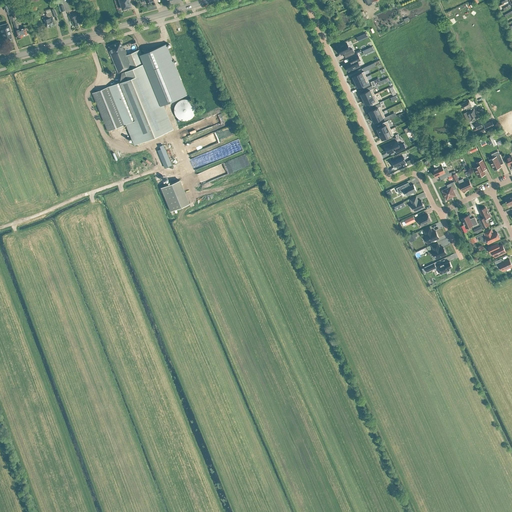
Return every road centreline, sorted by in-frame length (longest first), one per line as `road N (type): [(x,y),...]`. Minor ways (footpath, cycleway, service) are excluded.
road 1 (residential): [(440,212),(417,174),(385,175),(305,0)]
road 2 (tertiary): [(0,60),(207,0)]
